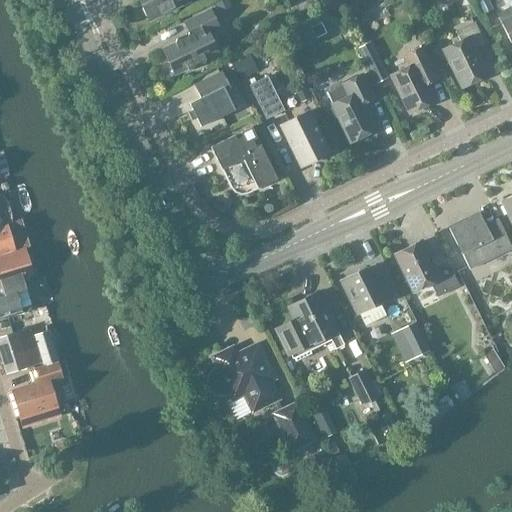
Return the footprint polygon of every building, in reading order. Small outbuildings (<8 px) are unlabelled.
[(137,0),(148,21),(188,1),(187,0),(137,0)] [(511,6),(508,9),(495,15),(511,44),(511,43),(511,6)] [(162,50),(174,76),(187,70),(191,71),(193,67),(199,64),(204,65),(205,61),(217,55),(207,33),(217,28),(209,11),(183,23),(188,34),(187,38),(180,41),(176,40),(174,44),(162,50)] [(484,44),(474,23),(455,32),(460,42),(443,50),(462,89),(487,76),(474,50),(484,44)] [(432,70),(421,48),(410,54),(415,64),(390,76),(409,114),(434,102),(421,75),(432,70)] [(224,91),(229,89),(222,73),(194,86),(200,99),(188,104),(200,128),(234,111),(224,91)] [(361,76),(342,85),(340,82),(324,90),(350,143),(375,131),(362,104),(373,99),(361,76)] [(249,86),(265,120),(283,111),(267,77),(249,86)] [(281,126),(298,161),(301,166),(328,152),(308,112),(281,126)] [(210,147),(216,161),(229,187),(233,193),(241,195),(247,193),(275,179),(258,145),(254,147),(251,141),(255,138),(250,127),(239,133),(241,137),(235,140),(232,136),(210,147)] [(0,254),(14,251),(6,226),(11,222),(11,216),(9,210),(7,204),(4,199),(1,196),(0,195),(0,254)] [(511,197),(502,203),(511,221),(511,197)] [(470,270),(511,250),(497,221),(485,227),(479,214),(449,228),(470,270)] [(437,297),(458,287),(447,265),(435,271),(421,242),(394,255),(412,293),(430,284),(437,297)] [(23,283),(34,280),(25,249),(0,257),(0,317),(22,310),(16,292),(19,293),(25,291),(23,283)] [(357,314),(358,314),(365,327),(385,316),(379,304),(390,298),(380,276),(370,281),(364,270),(341,281),(357,314)] [(338,332),(318,292),(288,307),(294,319),(275,328),(288,356),(307,346),(307,347),(329,337),(335,350),(343,345),(337,333),(338,332)] [(58,361),(49,330),(34,335),(32,329),(0,339),(0,353),(6,374),(42,363),(43,366),(58,361)] [(217,396),(224,396),(230,393),(233,399),(243,394),(252,412),(270,403),(275,414),(274,415),(291,451),(313,440),(295,404),(282,411),(276,400),(278,399),(269,381),(274,379),(257,345),(236,355),(232,348),(212,358),(218,368),(212,371),(208,377),(208,385),(211,392),(217,396)] [(483,356),(494,374),(504,367),(492,350),(483,356)] [(39,383),(12,391),(21,419),(57,408),(49,383),(62,379),(57,363),(35,370),(39,383)] [(313,373),(317,386),(332,381),(328,368),(313,373)] [(362,405),(369,402),(374,413),(386,408),(380,396),(376,398),(363,372),(349,379),(362,405)] [(124,511),(117,502),(103,511),(124,511)]
